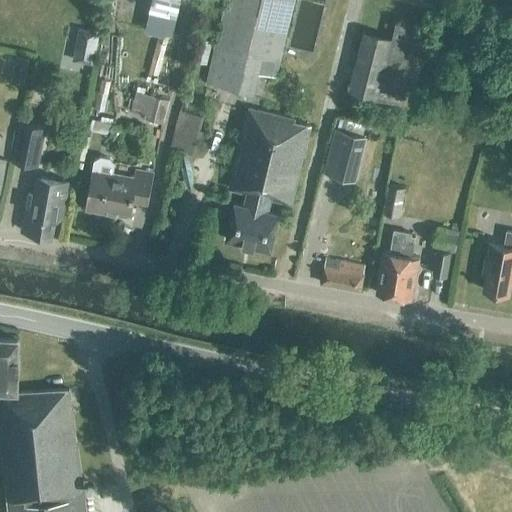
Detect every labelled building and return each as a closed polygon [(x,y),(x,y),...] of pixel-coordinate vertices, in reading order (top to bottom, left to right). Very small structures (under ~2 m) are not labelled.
[(290,68),(303,0),(234,0),(220,74),(264,83),(267,63),(290,68)] [(175,5),(175,23),(186,24),(186,5),(175,5)] [(368,84),(405,91),(415,33),(412,32),(415,14),(403,12),(400,27),(371,22),(362,73),(370,74),(368,84)] [(94,64),(99,32),(79,29),(74,60),(94,64)] [(35,69),(40,48),(32,47),(27,67),(35,69)] [(250,94),(252,83),(236,80),(234,90),(250,94)] [(131,111),(169,122),(175,102),(136,91),(131,111)] [(210,129),(209,103),(187,104),(189,130),(210,129)] [(100,124),(120,124),(120,108),(100,108),(100,124)] [(235,202),(226,239),(271,250),(280,214),(269,212),(272,200),(291,205),(310,125),(294,121),(295,119),(251,108),(249,108),(249,111),(229,188),(238,191),(245,192),(242,204),(235,202)] [(329,160),(356,167),(366,127),(339,120),(329,160)] [(20,123),(16,142),(41,147),(45,128),(20,123)] [(173,159),(175,142),(164,140),(162,157),(173,159)] [(109,209),(131,213),(133,202),(147,204),(152,175),(137,172),(135,179),(112,175),(114,164),(109,158),(100,157),(95,160),(86,211),(108,215),(109,209)] [(58,205),(65,206),(69,182),(41,176),(38,193),(29,192),(22,230),(30,232),(30,233),(52,237),(58,205)] [(388,185),(383,213),(400,217),(406,188),(388,185)] [(317,234),(329,236),(332,221),(320,219),(317,234)] [(436,249),(432,274),(447,277),(451,252),(455,253),(459,230),(437,226),(433,248),(436,249)] [(394,230),(390,253),(383,251),(380,269),(384,269),(382,277),(381,277),(378,293),(409,299),(412,283),(411,282),(412,275),(416,275),(419,258),(412,257),(415,237),(411,236),(411,233),(394,230)] [(504,246),(489,243),(484,273),(486,274),(484,290),(510,295),(511,280),(511,231),(507,231),(504,246)] [(321,283),(341,286),(345,262),(340,261),(341,254),(345,254),(347,243),(331,240),(328,258),(326,258),(321,283)] [(365,265),(345,262),(341,286),(360,290),(365,265)] [(0,422),(7,500),(8,511),(87,511),(84,490),(69,389),(18,392),(18,370),(19,370),(19,359),(19,340),(18,339),(17,339),(0,338),(0,422)]
